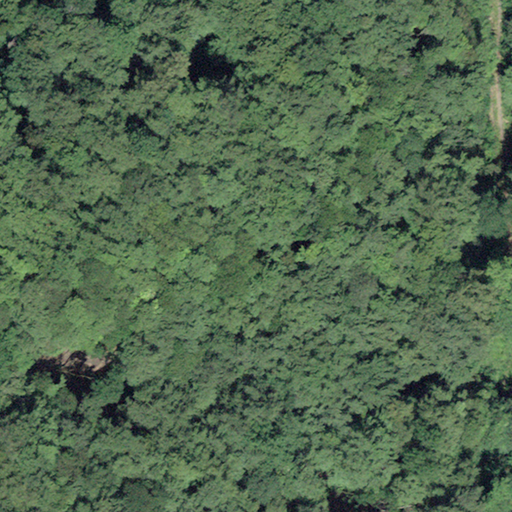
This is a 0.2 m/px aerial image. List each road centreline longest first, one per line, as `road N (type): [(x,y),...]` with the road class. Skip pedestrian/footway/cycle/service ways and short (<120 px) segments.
road 1 (track): [(497,0),(511,289)]
road 2 (track): [(511,329),(500,407),(503,511)]
